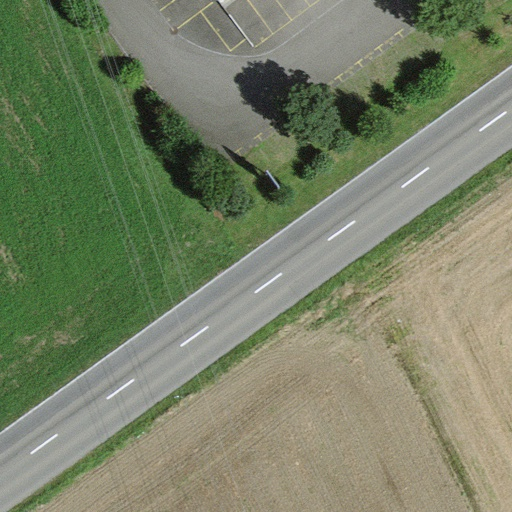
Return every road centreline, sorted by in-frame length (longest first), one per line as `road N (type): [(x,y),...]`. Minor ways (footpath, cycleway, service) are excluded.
road 1 (tertiary): [(511,100),(0,465)]
road 2 (unclassified): [(122,0),(156,53),(256,96),(407,0)]
